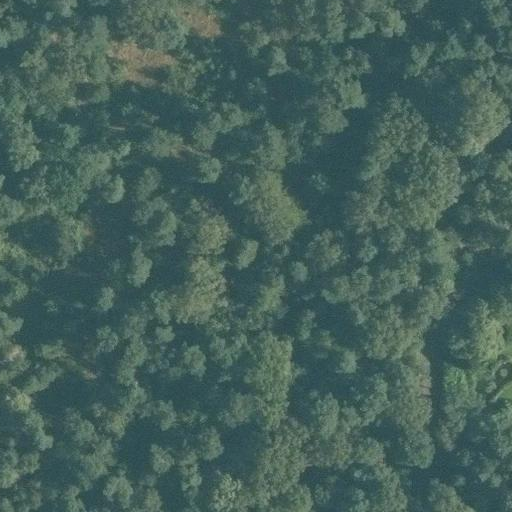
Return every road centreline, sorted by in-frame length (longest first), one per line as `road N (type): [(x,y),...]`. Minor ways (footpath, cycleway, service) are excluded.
road 1 (unclassified): [(425,511),(440,324),(460,290),(511,249)]
road 2 (track): [(502,113),(345,0)]
